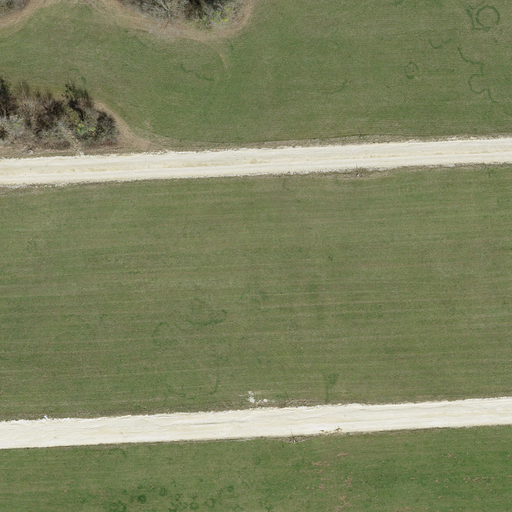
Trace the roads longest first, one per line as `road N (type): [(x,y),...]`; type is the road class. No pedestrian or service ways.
road 1 (track): [(0,177),(511,150)]
road 2 (track): [(0,439),(511,414)]
